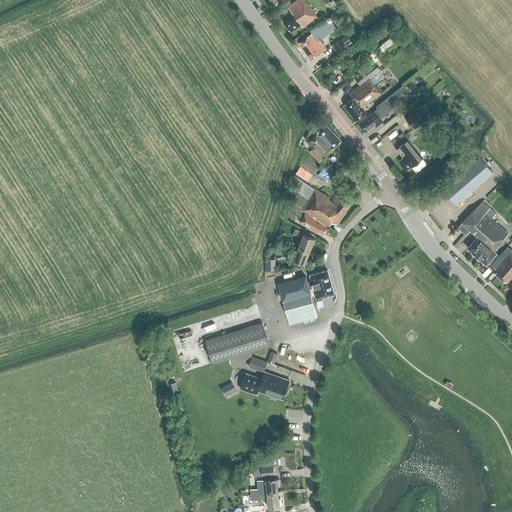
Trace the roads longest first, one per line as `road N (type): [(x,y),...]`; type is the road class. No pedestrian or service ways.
road 1 (residential): [(312,511),(307,422),(340,308),(334,245),(393,190)]
road 2 (secondary): [(393,190),(240,0)]
road 3 (secondary): [(511,322),(431,246),(393,190)]
